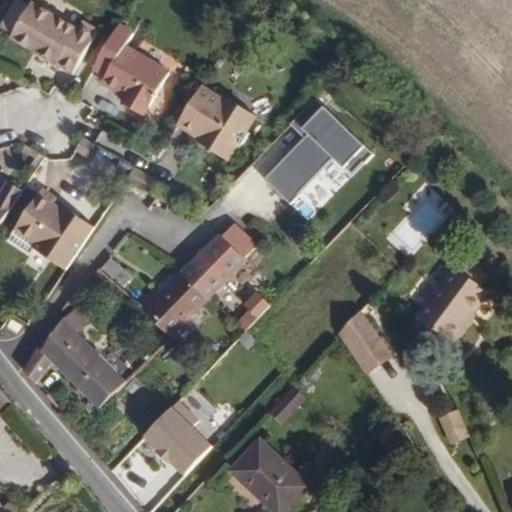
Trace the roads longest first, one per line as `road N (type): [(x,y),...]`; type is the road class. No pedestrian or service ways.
road 1 (residential): [(11,372),(128,225)]
road 2 (residential): [(122,511),(11,372)]
